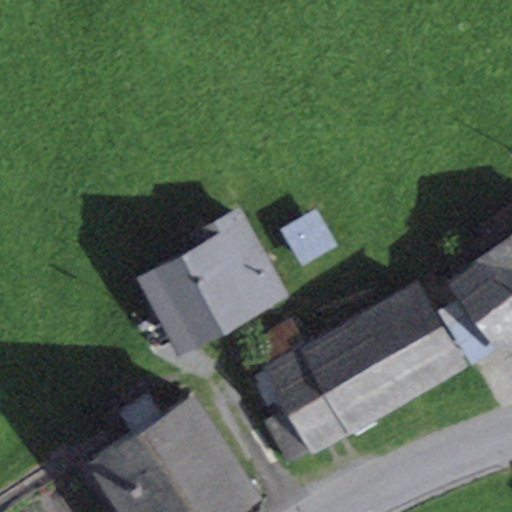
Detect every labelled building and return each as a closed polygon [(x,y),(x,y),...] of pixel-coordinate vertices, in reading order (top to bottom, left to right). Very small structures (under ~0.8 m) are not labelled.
[(254,225),(148,284),(191,361),(297,303),(254,225)] [(511,241),(465,275),(511,340),(511,241)] [(259,350),(317,450),(465,365),(423,293),(312,357),(296,329),(259,350)] [(121,436),(90,457),(127,511),(244,511),(262,500),(187,391),(155,412),(148,398),(111,421),(121,436)] [(0,508),(73,467),(66,455),(0,492),(0,508)]
